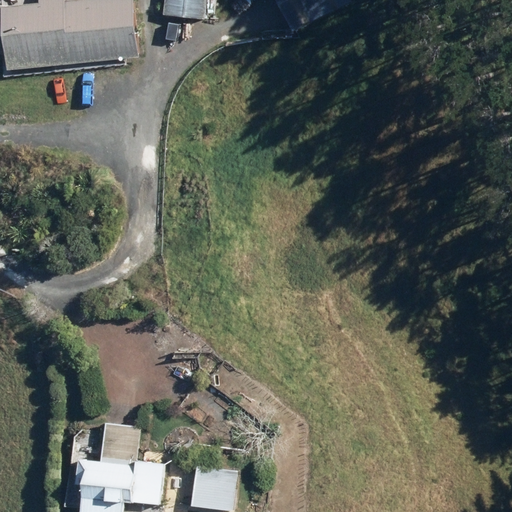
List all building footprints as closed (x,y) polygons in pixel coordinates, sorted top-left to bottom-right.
[(0,9),(0,54),(4,55),(7,71),(137,58),(132,28),(132,0),(93,0),(63,3),(63,0),(38,0),(38,6),(0,9)] [(165,0),(164,16),(203,20),(205,0),(165,0)] [(274,0),(277,6),(293,32),(351,3),(349,0),(274,0)] [(140,428),(106,424),(101,464),(77,461),(72,508),(80,509),(80,511),(121,511),(123,502),(158,506),(163,466),(136,463),(140,428)] [(197,466),(191,506),(231,511),(236,472),(197,466)]
